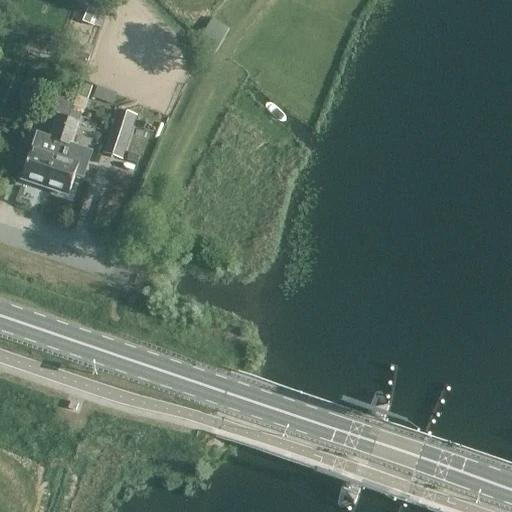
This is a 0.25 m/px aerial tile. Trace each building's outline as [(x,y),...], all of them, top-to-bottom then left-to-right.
[(215,54),(229,32),(216,22),(200,48),(215,54)] [(58,116),(69,120),(76,96),(55,89),(49,110),(59,113),(58,116)] [(22,182),(45,190),(70,120),(58,116),(52,137),(39,132),(22,182)] [(122,163),(136,122),(118,116),(104,156),(122,163)] [(80,124),(70,120),(45,190),(69,198),(76,178),(83,180),(92,155),(72,148),(80,124)] [(296,398),(286,425),(278,451),(278,454),(280,456),(282,456),(284,454),(302,400),(302,398),(300,396),(298,396),(296,398)] [(369,409),(356,447),(342,487),(343,489),(352,499),(354,502),(356,500),(387,411),(387,408),(386,406),(369,409)] [(423,441),(413,469),(404,495),(404,497),(406,499),(409,499),(410,498),(429,444),(429,441),(427,439),(425,440),(423,441)] [(491,464),(481,491),(473,511),(480,511),(497,466),(497,463),(495,462),(492,462),(491,464)]
